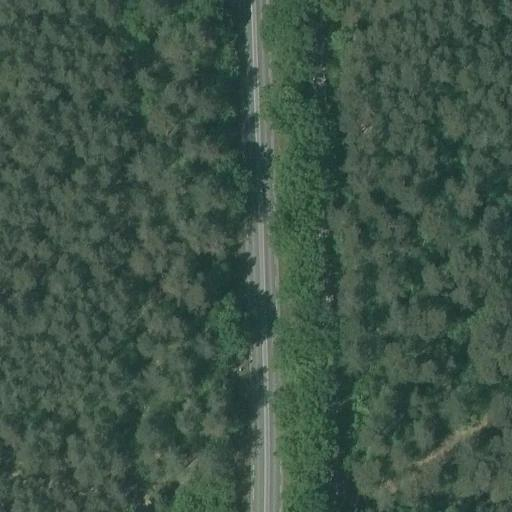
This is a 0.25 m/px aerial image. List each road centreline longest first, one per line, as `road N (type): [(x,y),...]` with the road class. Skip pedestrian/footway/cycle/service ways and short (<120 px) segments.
road 1 (unknown): [(0,466),(96,494),(173,478),(243,435),(272,473),(331,496),(410,483),(511,411)]
road 2 (primary): [(263,511),(252,0)]
